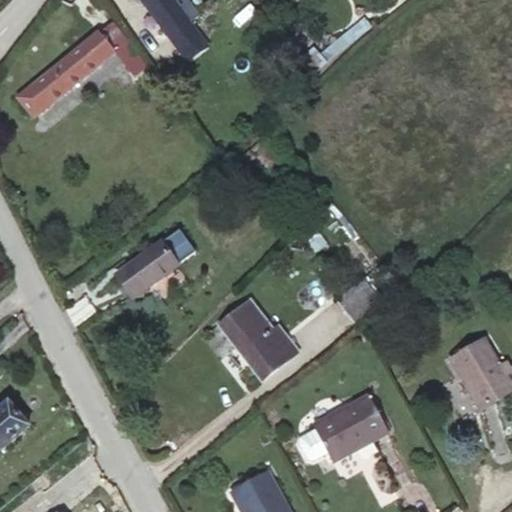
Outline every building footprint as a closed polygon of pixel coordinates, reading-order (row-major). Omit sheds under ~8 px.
[(142,0),(171,38),(193,20),(199,16),(187,0),(142,0)] [(320,55),(327,63),(372,25),(365,17),(320,55)] [(193,20),(171,38),(184,55),(206,38),(193,20)] [(114,24),(101,34),(115,51),(136,76),(149,66),(114,24)] [(101,34),(100,32),(18,99),(34,118),(115,51),(101,34)] [(309,80),(327,63),(320,55),(313,49),(304,57),(302,73),(309,80)] [(267,168),(280,157),(263,138),(251,150),(267,168)] [(237,174),(255,157),(249,151),(232,168),(237,174)] [(180,229),(162,242),(178,265),(196,251),(180,229)] [(133,297),(178,265),(162,242),(128,266),(130,269),(120,277),(133,297)] [(436,290),(444,284),(438,276),(430,282),(436,290)] [(357,326),(384,305),(362,279),(336,301),(357,326)] [(289,338),(284,342),(251,300),(218,325),(262,381),(300,352),(289,338)] [(511,367),(503,373),(485,340),(451,360),(482,410),(511,391),(511,367)] [(333,463),(389,433),(369,396),(313,426),(316,430),(328,452),(333,463)] [(0,451),(29,426),(7,402),(0,408),(0,451)] [(328,452),(316,430),(301,438),(299,445),(307,458),(313,460),(328,452)] [(242,511),(289,511),(269,475),(233,495),(242,511)]
